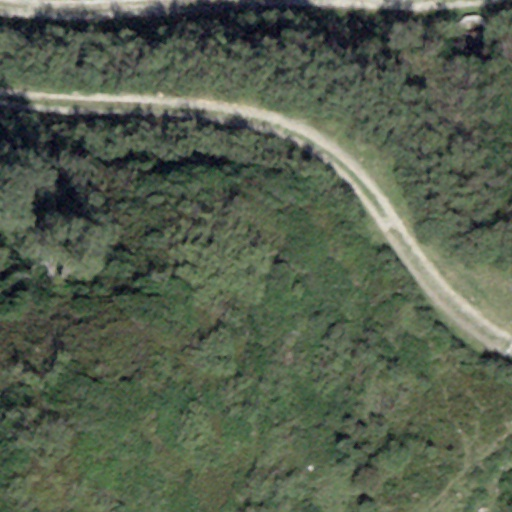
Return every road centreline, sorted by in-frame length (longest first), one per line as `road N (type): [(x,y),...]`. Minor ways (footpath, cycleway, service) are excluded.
road 1 (track): [(511,345),(427,280),(352,178),(289,130),(204,109),(0,99)]
road 2 (track): [(0,1),(69,7),(182,0)]
